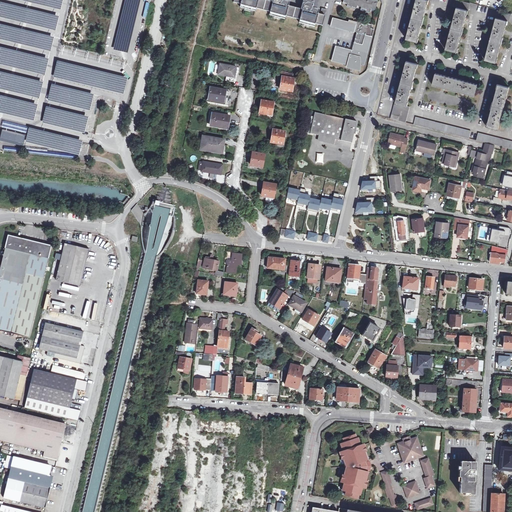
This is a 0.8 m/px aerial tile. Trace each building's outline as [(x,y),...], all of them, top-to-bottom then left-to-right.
[(326,10),(321,9),(320,15),(315,14),(316,9),(318,0),(303,0),(301,9),(286,6),(286,0),(271,0),(271,2),(264,0),(233,0),(233,2),(240,4),(239,7),(255,11),(256,8),(270,12),(269,15),(284,19),(285,16),(300,20),(299,23),(314,27),(315,24),(322,26),(326,10)] [(361,10),(370,12),(370,9),(375,10),(377,1),(373,0),(343,0),(343,2),(347,3),(347,6),(356,9),(357,4),(362,5),(361,10)] [(431,0),(417,0),(407,40),(417,43),(428,2),(431,3),(431,0)] [(469,4),(456,0),(454,8),(457,8),(446,50),(457,53),(469,4)] [(511,15),(511,14),(498,11),(485,60),(497,63),(507,22),(510,22),(511,15)] [(357,69),(358,70),(360,64),(363,65),(370,37),(371,37),(373,30),(371,29),(371,25),(366,24),(366,25),(361,24),(361,23),(357,21),(356,25),(352,24),(353,22),(348,21),(347,23),(332,19),(330,26),(356,33),(353,43),(354,43),(352,51),(335,47),(331,60),(348,65),(348,64),(349,64),(353,67),(354,68),(355,69),(357,69)] [(418,65),(407,62),(392,120),(407,123),(410,108),(408,107),(418,65)] [(235,68),(220,65),(218,75),(234,78),(235,68)] [(282,77),(280,90),(291,91),(293,79),(292,79),(292,74),(278,71),(277,76),(283,76),(283,78),(282,77)] [(478,85),(436,74),(433,85),(475,96),(478,85)] [(509,88),(498,85),(487,127),(498,130),(509,88)] [(211,89),(209,100),(223,103),(224,97),(227,97),(228,91),(211,89)] [(272,103),(261,101),(259,113),(270,115),(272,103)] [(310,134),(318,137),(317,141),(334,145),(335,141),(352,144),(357,123),(315,113),(310,134)] [(211,126),(227,129),(229,118),(212,115),(211,126)] [(471,132),(416,118),(415,125),(470,139),(471,132)] [(25,135),(0,128),(0,139),(22,145),(25,135)] [(284,132),(273,130),(271,143),(282,145),(284,132)] [(405,137),(391,133),(388,143),(402,147),(401,153),(405,154),(408,139),(404,138),(405,137)] [(511,141),(479,134),(477,141),(511,149),(511,141)] [(203,138),(201,151),(223,154),(224,141),(203,138)] [(418,140),(416,150),(435,155),(438,145),(418,140)] [(494,147),(486,145),(484,152),(493,154),(494,147)] [(459,153),(447,150),(446,154),(448,154),(445,164),(454,166),(456,156),(458,157),(459,153)] [(491,156),(479,152),(474,172),(484,175),(488,160),(490,161),(491,156)] [(264,156),(253,154),(251,166),(262,168),(264,156)] [(202,173),(221,175),(223,165),(203,163),(203,169),(201,169),(201,171),(202,171),(202,173)] [(511,172),(508,172),(507,175),(504,174),(502,184),(511,186),(511,172)] [(402,190),(400,174),(389,175),(392,191),(402,190)] [(430,180),(416,177),(413,190),(420,191),(420,187),(428,189),(430,180)] [(362,184),(361,192),(379,191),(378,183),(377,183),(377,178),(368,179),(369,183),(362,184)] [(298,200),(300,189),(293,188),(294,184),(289,183),(287,198),(298,200)] [(275,186),(265,184),(262,196),(274,198),(275,186)] [(461,187),(450,184),(448,195),(459,197),(461,187)] [(308,205),(311,194),(305,193),(305,189),(301,188),(300,189),(298,200),(297,203),(308,205)] [(507,190),(501,189),(500,189),(498,198),(505,200),(507,190)] [(340,210),(343,199),(339,199),(340,194),(334,193),(332,201),(331,208),(340,210)] [(319,209),(321,200),(314,199),(315,195),(311,194),(308,205),(308,208),(319,211),(319,209)] [(475,195),(469,194),(467,202),(473,203),(475,195)] [(331,208),(332,201),(325,199),(326,196),(322,196),(321,200),(319,209),(330,211),(331,208)] [(373,198),(367,198),(367,201),(359,201),(357,212),(372,211),(372,201),(374,201),(373,198)] [(409,240),(407,217),(398,216),(394,217),(394,224),(395,225),(396,241),(409,240)] [(424,219),(414,219),(414,232),(425,231),(424,219)] [(465,226),(466,220),(456,219),(455,230),(460,231),(461,226),(465,226)] [(471,221),(466,220),(465,226),(461,226),(460,231),(459,238),(469,239),(471,221)] [(450,224),(439,222),(436,237),(448,239),(450,224)] [(511,231),(495,228),(493,240),(509,243),(511,231)] [(286,231),(284,237),(294,239),(296,233),(286,231)] [(7,237),(0,266),(0,299),(35,308),(49,247),(7,237)] [(87,249),(64,244),(55,280),(79,286),(87,249)] [(508,250),(493,246),(490,262),(500,263),(501,261),(506,262),(506,255),(507,255),(508,250)] [(242,254),(233,254),(232,264),(228,264),(226,272),(235,274),(237,265),(241,266),(242,254)] [(286,260),(269,258),(268,269),(285,270),(286,260)] [(219,263),(205,260),(203,268),(217,271),(219,263)] [(301,262),(291,261),(289,276),(301,277),(301,270),(300,270),(301,262)] [(321,266),(310,265),(308,278),(309,278),(317,279),(319,279),(321,266)] [(360,267),(350,265),(348,278),(359,280),(360,267)] [(341,269),(328,267),(326,280),(339,282),(341,269)] [(375,293),(378,269),(372,268),(372,269),(368,269),(364,300),(368,301),(367,305),(374,306),(374,297),(377,297),(377,293),(375,293)] [(457,277),(446,276),(444,286),(456,287),(457,277)] [(419,279),(404,277),(403,288),(417,290),(419,279)] [(435,279),(427,278),(425,289),(433,290),(435,279)] [(483,280),(471,279),(469,289),(482,290),(483,280)] [(209,282),(199,282),(197,295),(207,296),(209,282)] [(238,284),(226,282),(224,295),(237,296),(238,284)] [(288,297),(278,290),(270,303),(280,309),(288,297)] [(301,300),(295,296),(289,306),(296,310),(295,312),(300,316),(307,305),(300,301),(301,300)] [(480,302),(481,297),(468,296),(468,300),(466,300),(466,308),(484,310),(485,302),(480,302)] [(0,332),(28,339),(35,308),(0,299),(0,332)] [(414,310),(416,300),(407,299),(405,309),(414,310)] [(344,308),(332,304),(327,312),(331,314),(335,308),(343,311),(344,308)] [(320,317),(309,311),(303,320),(314,326),(320,317)] [(222,314),(218,314),(217,321),(221,321),(221,322),(220,322),(218,332),(220,332),(218,347),(227,349),(228,346),(230,346),(231,338),(230,337),(230,333),(224,332),(225,324),(228,324),(228,320),(221,320),(222,314)] [(461,316),(451,315),(450,326),(461,327),(461,316)] [(213,320),(201,319),(200,329),(212,330),(213,320)] [(47,351),(53,325),(45,323),(39,349),(47,351)] [(197,325),(187,323),(184,343),(195,345),(197,325)] [(380,329),(370,323),(363,335),(368,338),(373,341),(380,329)] [(83,332),(53,325),(47,351),(39,349),(38,353),(80,363),(84,346),(80,346),(83,332)] [(257,331),(252,328),(246,340),(256,346),(262,337),(256,333),(257,331)] [(332,334),(322,328),(317,337),(326,343),(332,334)] [(354,334),(344,328),(336,341),(347,347),(354,334)] [(433,330),(419,329),(418,338),(433,339),(433,330)] [(405,354),(403,336),(393,353),(405,354)] [(471,337),(460,337),(460,349),(470,350),(471,337)] [(214,347),(207,346),(206,354),(213,355),(214,347)] [(386,356),(376,351),(369,362),(379,368),(386,356)] [(433,358),(416,356),(413,375),(418,376),(419,368),(432,369),(433,358)] [(509,366),(509,356),(504,356),(497,356),(497,365),(509,366)] [(475,358),(468,357),(467,360),(466,360),(466,370),(478,371),(478,361),(475,360),(475,358)] [(21,363),(0,358),(0,396),(12,399),(21,363)] [(192,360),(180,358),(178,368),(189,370),(192,360)] [(261,365),(257,364),(257,368),(269,372),(269,370),(269,367),(261,365)] [(304,367),(292,364),(289,374),(301,377),(304,367)] [(388,365),(387,365),(387,377),(398,377),(399,366),(396,366),(388,365)] [(76,379),(34,369),(27,398),(69,408),(74,389),(76,379)] [(301,377),(289,374),(286,384),(298,388),(301,377)] [(228,377),(217,376),(212,376),(211,386),(216,386),(216,391),(227,392),(228,377)] [(86,382),(76,379),(74,389),(85,391),(86,382)] [(206,381),(195,380),(194,389),(211,390),(211,384),(206,384),(206,381)] [(511,380),(503,380),(502,393),(511,393),(511,380)] [(251,384),(237,383),(236,393),(250,394),(251,384)] [(268,384),(258,383),(257,393),(267,394),(268,384)] [(279,384),(268,384),(267,394),(279,395),(279,384)] [(347,389),(338,388),(337,400),(358,402),(359,390),(351,389),(351,385),(347,385),(347,389)] [(314,389),(310,389),(310,400),(322,401),(323,392),(328,393),(328,386),(323,386),(323,390),(320,390),(320,387),(314,387),(314,389)] [(434,388),(420,387),(419,400),(433,401),(434,388)] [(477,389),(465,388),(463,410),(475,411),(477,389)] [(69,408),(27,398),(25,408),(78,420),(80,410),(69,408)] [(511,404),(501,403),(501,412),(509,412),(508,416),(511,416),(511,404)] [(0,439),(10,442),(17,412),(0,408),(0,439)] [(21,410),(18,410),(17,412),(10,442),(45,451),(44,457),(57,461),(66,424),(20,413),(21,410)] [(355,434),(343,438),(344,442),(342,443),(343,447),(342,447),(343,452),(340,454),(341,459),(343,459),(345,464),(347,463),(347,466),(347,469),(345,468),(343,473),(342,473),(341,478),(344,480),(342,488),(344,489),(343,493),(355,496),(356,492),(358,493),(359,489),(361,489),(362,484),(366,485),(367,479),(366,479),(367,474),(365,474),(366,471),(369,471),(370,466),(366,465),(365,462),(366,462),(365,457),(366,456),(364,451),(366,451),(364,446),(361,447),(358,438),(356,439),(355,434)] [(403,442),(398,444),(404,463),(422,457),(415,438),(410,440),(409,437),(402,439),(403,442)] [(511,447),(502,447),(501,455),(500,455),(499,470),(511,470),(511,447)] [(13,457),(8,478),(50,488),(53,476),(48,474),(49,470),(50,466),(13,457)] [(428,459),(421,462),(426,478),(423,478),(427,489),(434,486),(431,476),(433,475),(428,459)] [(476,461),(461,461),(461,470),(459,470),(459,477),(461,477),(460,493),(469,493),(469,495),(475,495),(476,461)] [(493,465),(486,465),(483,511),(490,511),(492,487),(493,465)] [(389,476),(383,478),(385,485),(384,485),(388,498),(390,498),(393,507),(399,505),(396,495),(394,496),(390,483),(391,483),(389,476)] [(8,478),(3,498),(46,508),(50,488),(8,478)] [(415,481),(402,486),(407,499),(419,494),(415,481)] [(503,487),(492,487),(490,511),(503,511),(504,494),(502,494),(503,487)] [(430,499),(415,504),(417,510),(433,505),(430,499)] [(283,511),(284,503),(276,502),(275,510),(283,511)]
